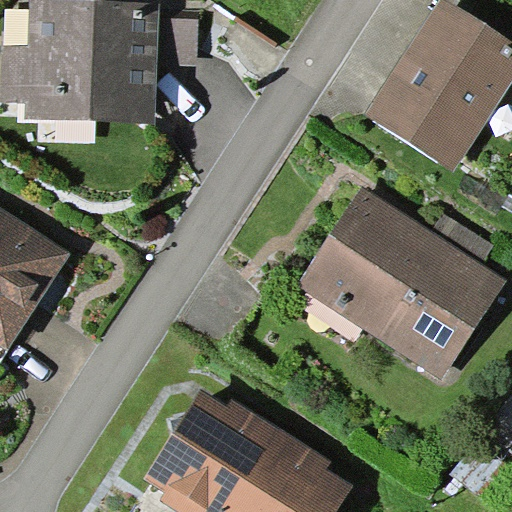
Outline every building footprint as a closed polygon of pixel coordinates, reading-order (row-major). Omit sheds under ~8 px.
[(3,99),(137,105),(139,47),(189,49),(190,17),(39,11),(37,58),(5,57),(3,99)] [(498,57),(439,19),(377,115),(447,160),(509,64),(505,61),(509,56),(502,51),(498,57)] [(495,289),(357,199),(301,286),(439,375),(495,289)] [(478,264),(487,250),(440,220),(431,234),(478,264)] [(0,340),(52,261),(0,226),(0,340)] [(308,332),(258,299),(225,350),(275,382),(308,332)] [(149,477),(203,511),(228,511),(267,451),(195,406),(186,421),(167,425),(171,444),(149,477)] [(329,511),(339,497),(267,451),(228,511),(329,511)] [(498,509),(511,491),(511,476),(481,453),(460,480),(498,509)]
